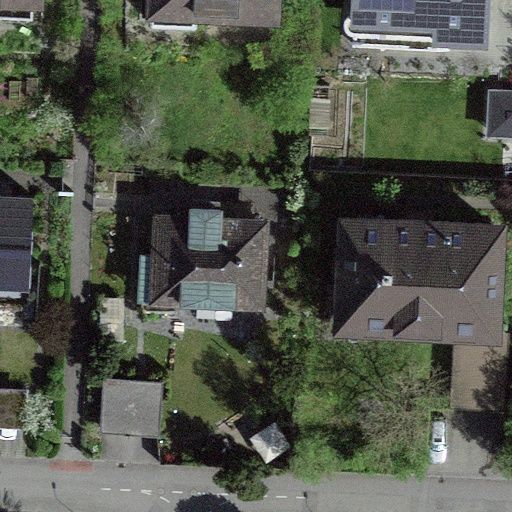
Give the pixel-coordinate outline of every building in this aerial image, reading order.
[(0,0),(0,13),(34,14),(34,0),(0,0)] [(281,13),(281,0),(145,0),(145,8),(151,8),(151,19),(196,20),(197,10),(281,13)] [(489,37),(490,0),(351,0),(351,3),(344,3),(343,30),(354,30),(353,44),(450,48),(450,35),(489,37)] [(511,86),(487,86),(486,134),(511,134),(511,86)] [(310,133),(330,134),(331,90),(312,89),(310,133)] [(496,176),(496,156),(481,156),(481,177),(496,176)] [(0,296),(24,298),(25,279),(31,280),(32,256),(29,256),(30,238),(33,238),(33,220),(32,220),(34,186),(0,184),(0,296)] [(266,304),(269,212),(254,211),(255,198),(213,197),(212,198),(189,198),(189,208),(152,206),(150,248),(140,247),(138,297),(141,297),(141,310),(180,312),(180,301),(266,304)] [(503,329),(507,211),(337,205),(333,325),(455,329),(452,405),(507,407),(510,329),(503,329)] [(100,426),(158,431),(162,380),(105,375),(100,426)] [(30,384),(0,383),(0,422),(29,423),(30,384)]
